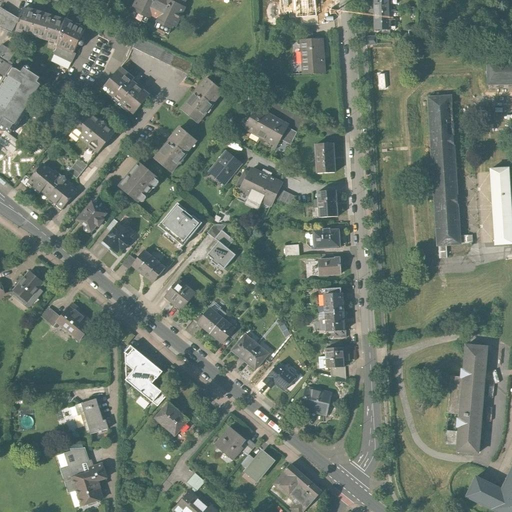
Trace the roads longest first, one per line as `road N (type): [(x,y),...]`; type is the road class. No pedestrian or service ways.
road 1 (residential): [(346,0),(371,379),(371,446),(348,484)]
road 2 (tertiary): [(114,293),(348,484)]
road 3 (residential): [(114,293),(110,511)]
road 4 (residential): [(49,239),(172,84)]
